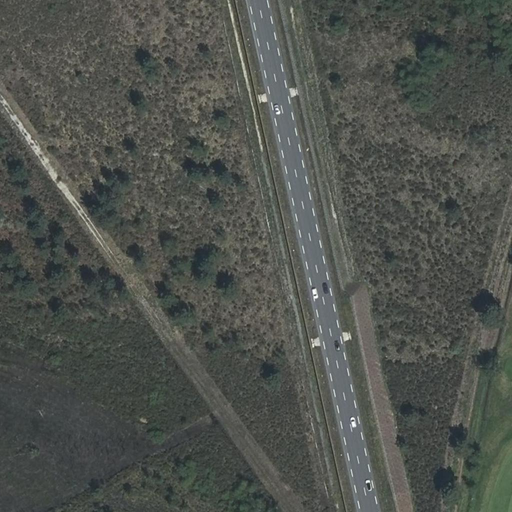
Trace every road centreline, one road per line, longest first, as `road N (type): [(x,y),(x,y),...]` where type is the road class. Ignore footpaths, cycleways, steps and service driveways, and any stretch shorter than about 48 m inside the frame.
road 1 (primary): [(370,511),(261,0)]
road 2 (track): [(0,136),(266,511)]
